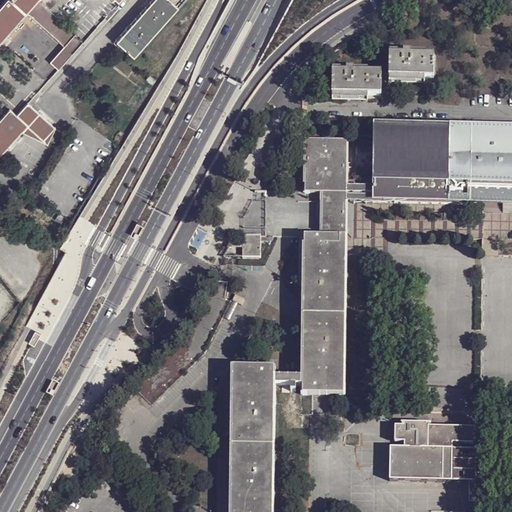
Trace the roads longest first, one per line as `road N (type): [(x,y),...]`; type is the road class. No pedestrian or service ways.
road 1 (tertiary): [(90,343),(121,318),(254,82),(294,37),(349,0)]
road 2 (tertiary): [(223,0),(94,238),(86,297)]
road 3 (trunk): [(161,209),(274,0)]
road 4 (trunk): [(248,0),(143,195)]
road 5 (tertiary): [(1,511),(90,343)]
road 6 (tertiary): [(86,297),(0,460)]
road 7 (tertiary): [(90,343),(161,209)]
